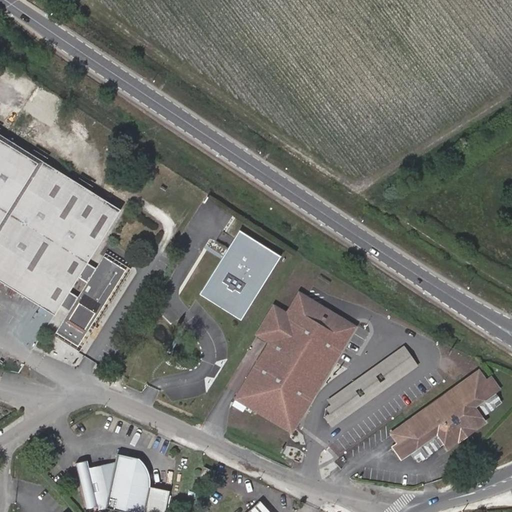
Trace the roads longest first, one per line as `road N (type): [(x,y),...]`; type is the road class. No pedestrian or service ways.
road 1 (tertiary): [(37,20),(505,330)]
road 2 (track): [(82,0),(313,166),(511,290)]
road 3 (unclassified): [(390,511),(98,389),(0,443)]
road 4 (unknown): [(320,489),(307,438),(325,392),(387,336),(423,346),(427,355),(407,381)]
road 5 (unknown): [(144,275),(94,346),(85,389)]
